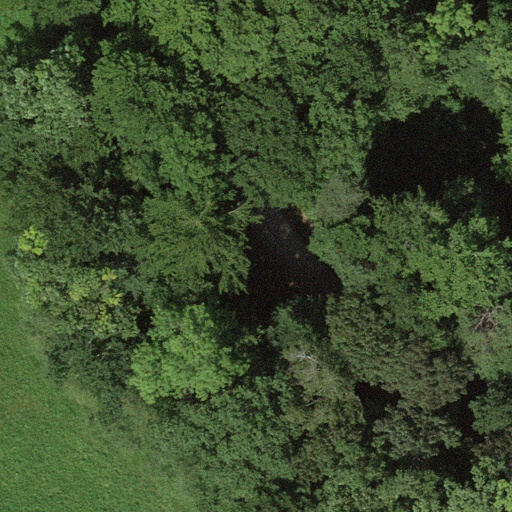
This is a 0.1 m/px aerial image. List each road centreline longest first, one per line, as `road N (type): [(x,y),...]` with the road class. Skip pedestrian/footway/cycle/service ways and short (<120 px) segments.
road 1 (track): [(511,445),(241,132),(324,0)]
road 2 (track): [(269,0),(241,132)]
